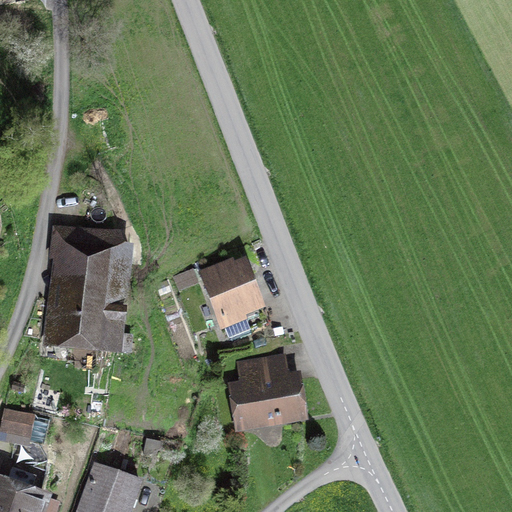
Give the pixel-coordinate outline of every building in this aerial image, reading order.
[(122,236),(52,231),(44,349),(113,355),(122,236)] [(218,329),(258,313),(236,260),(197,276),(218,329)] [(234,436),(301,426),(294,380),(287,381),(284,361),(237,369),(240,390),(227,392),(234,436)] [(0,447),(25,452),(31,421),(4,416),(0,440),(0,447)] [(126,511),(136,489),(90,472),(74,511),(126,511)] [(0,511),(40,511),(43,505),(0,487),(0,511)]
